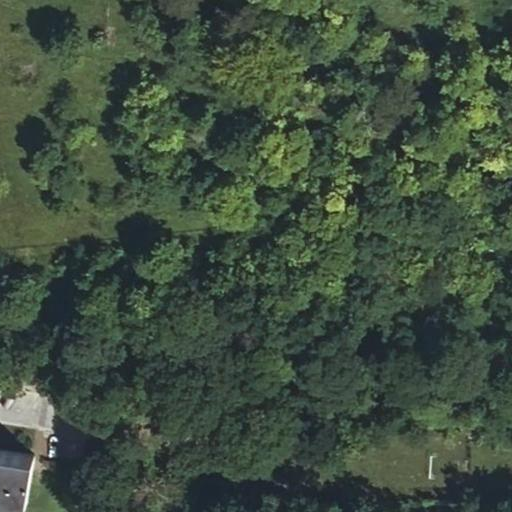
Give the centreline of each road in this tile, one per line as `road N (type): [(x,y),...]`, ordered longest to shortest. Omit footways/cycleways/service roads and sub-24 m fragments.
road 1 (trunk): [(0,410),(338,0)]
road 2 (trunk): [(84,0),(0,118)]
